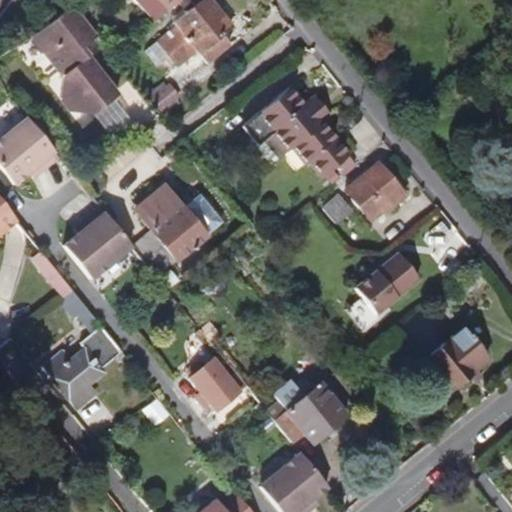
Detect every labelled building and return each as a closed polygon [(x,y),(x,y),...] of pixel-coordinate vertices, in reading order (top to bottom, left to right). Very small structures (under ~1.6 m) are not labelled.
[(177,4),(181,0),(136,0),(154,21),(168,9),(169,10),(177,4)] [(174,65),(176,68),(196,51),(207,65),(230,45),(222,35),(232,27),(209,0),(200,0),(184,13),(173,23),(176,26),(156,42),(174,65)] [(184,13),(200,0),(181,0),(177,4),(184,13)] [(117,96),(82,49),(97,38),(73,7),(32,36),(63,76),(59,98),(70,112),(93,115),(114,99),(117,96)] [(174,65),(156,42),(148,48),(161,64),(165,61),(171,68),(174,65)] [(150,99),(160,112),(178,98),(168,85),(150,99)] [(291,86),(241,127),(271,164),(290,148),(304,165),(307,162),(320,178),(334,167),(342,177),(356,166),(348,156),(322,123),(324,121),(307,100),(304,102),(291,86)] [(307,100),(324,121),(329,117),(312,96),(307,100)] [(114,143),(135,127),(114,99),(93,115),(114,143)] [(38,173),(58,157),(27,118),(0,139),(0,168),(12,184),(27,172),(33,168),(38,173)] [(381,209),(401,193),(377,164),(344,191),(368,220),(381,209)] [(32,178),(38,173),(33,168),(27,172),(32,178)] [(181,208),(164,187),(135,211),(150,230),(131,247),(130,247),(155,278),(190,249),(191,251),(194,250),(192,247),(205,237),(181,208)] [(200,193),(181,208),(205,237),(223,222),(200,193)] [(405,197),(401,193),(381,209),(385,214),(405,197)] [(322,209),(334,224),(351,211),(339,196),(322,209)] [(0,232),(14,221),(0,202),(0,232)] [(77,234),(63,246),(89,279),(89,280),(130,247),(131,247),(99,208),(78,224),(83,230),(77,234)] [(83,230),(78,224),(73,229),(77,234),(83,230)] [(63,299),(71,291),(40,252),(31,260),(63,299)] [(373,314),(417,280),(397,254),(353,288),(360,298),(373,314)] [(378,320),(373,314),(360,298),(344,310),(362,332),(378,320)] [(62,350),(41,367),(68,400),(88,384),(103,372),(100,368),(120,351),(110,339),(85,307),(76,314),(91,333),(80,343),(84,349),(70,360),(62,350)] [(467,334),(462,329),(429,355),(453,384),(467,373),(486,358),(482,353),(470,339),(472,337),(469,333),(467,334)] [(203,335),(199,330),(194,334),(198,339),(203,335)] [(213,411),(245,386),(233,372),(225,379),(210,360),(186,379),(213,411)] [(346,417),(320,384),(317,387),(316,385),(314,386),(315,388),(304,397),(291,381),(274,396),(280,403),(267,413),(291,443),(303,433),(312,444),(346,417)] [(88,384),(68,400),(75,409),(95,393),(88,384)] [(80,460),(60,434),(48,444),(69,472),(82,462),(80,460)] [(312,499),(326,488),(299,454),(258,487),(278,511),(306,511),(310,509),(306,504),(312,499)] [(250,511),(232,489),(216,502),(215,499),(198,511),(193,511),(189,511),(187,511),(250,511)] [(306,504),(310,509),(316,504),(312,499),(306,504)]
